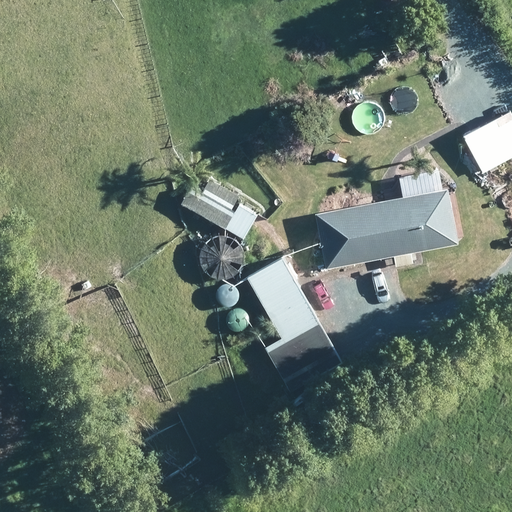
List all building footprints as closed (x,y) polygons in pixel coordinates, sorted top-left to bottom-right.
[(511,107),(510,105),(460,136),(484,175),(511,158),(511,107)] [(195,179),(188,190),(180,205),(243,239),(257,213),(195,179)] [(449,190),(317,215),(327,270),(392,258),(393,266),(423,261),(420,247),(459,240),(449,190)] [(202,266),(208,274),(210,275),(211,276),(213,277),(215,278),(217,278),(219,279),(221,279),(222,279),(224,279),(226,279),(228,279),(230,278),(232,277),(234,276),(236,275),(237,274),(239,273),(240,271),(241,270),(242,268),(243,267),(244,265),(245,263),(245,261),(245,259),(245,257),(245,255),(245,253),(245,251),(244,249),(243,247),(243,246),(242,244),(240,242),(239,241),(238,240),(236,238),(234,237),(233,236),(231,236),(229,235),(227,235),(225,234),(223,234),(221,234),(219,234),(217,235),(215,235),(214,236),(212,237),(210,238),(209,239),(207,240),(206,242),(205,243),(203,245),(202,247),(202,249),(201,251),(201,252),(200,254),(200,256),(200,258),(201,260),(201,262),(201,264),(202,266)] [(283,258),(248,277),(282,337),(265,347),(291,394),(343,364),(283,258)]
